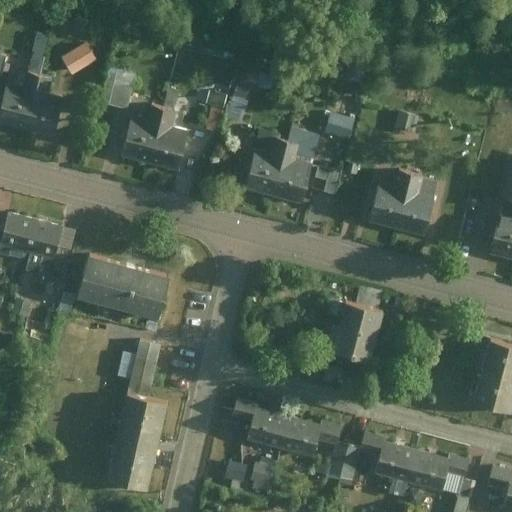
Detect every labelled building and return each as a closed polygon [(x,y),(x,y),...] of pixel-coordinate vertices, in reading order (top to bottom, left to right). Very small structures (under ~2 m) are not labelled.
[(28,47),(23,68),(41,71),(45,51),(28,47)] [(78,57),(53,72),(63,89),(88,74),(78,57)] [(101,84),(93,116),(121,124),(127,98),(132,99),(135,88),(126,85),(125,90),(101,84)] [(0,98),(0,143),(45,156),(56,114),(39,110),(43,93),(17,86),(13,102),(0,98)] [(223,112),(202,106),(199,119),(205,121),(220,125),(223,112)] [(220,125),(218,130),(236,136),(243,113),(225,107),(220,125)] [(118,131),(108,173),(170,188),(180,144),(161,139),(165,125),(140,119),(136,135),(118,131)] [(205,121),(197,143),(212,148),(218,130),(220,125),(205,121)] [(331,128),(326,143),(345,149),(350,133),(331,128)] [(243,161),(232,202),(294,219),(305,178),(288,173),(292,157),(266,150),(261,166),(243,161)] [(511,202),(511,161),(508,161),(498,198),(511,202)] [(374,182),(363,222),(422,238),(433,196),(417,191),(421,176),(394,168),(389,186),(374,182)] [(490,212),(479,257),(511,265),(511,202),(507,216),(490,212)] [(4,215),(0,228),(0,260),(23,266),(26,252),(33,222),(4,215)] [(33,222),(26,252),(53,258),(60,229),(33,222)] [(53,258),(26,252),(23,266),(20,276),(48,283),(53,258)] [(80,257),(68,301),(157,324),(169,280),(80,257)] [(377,325),(331,313),(317,368),(363,379),(377,325)] [(159,346),(135,340),(132,355),(126,379),(123,393),(147,398),(159,346)] [(511,348),(490,343),(474,408),(511,416),(511,348)] [(126,379),(132,355),(122,353),(116,377),(126,379)] [(166,405),(119,394),(98,482),(145,493),(166,405)] [(254,407),(234,402),(228,424),(245,428),(242,444),(312,462),(316,446),(332,450),(336,451),(337,447),(341,431),(317,424),(315,430),(253,413),(254,407)] [(381,441),(361,436),(357,454),(372,457),(366,481),(439,499),(445,478),(461,482),(465,463),(444,457),(444,463),(379,447),(381,441)] [(357,451),(337,447),(336,451),(332,450),(326,478),(350,483),(357,454),(357,451)] [(230,473),(248,478),(253,461),(235,456),(230,473)] [(274,472),(253,467),(249,484),(270,489),(274,472)] [(490,469),(485,488),(501,492),(497,505),(511,509),(511,482),(509,482),(511,474),(490,469)]
